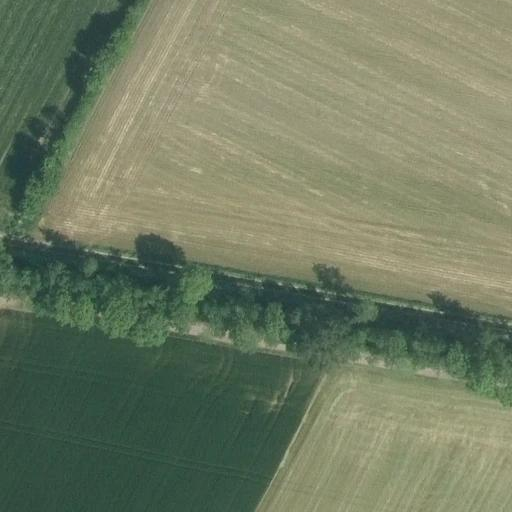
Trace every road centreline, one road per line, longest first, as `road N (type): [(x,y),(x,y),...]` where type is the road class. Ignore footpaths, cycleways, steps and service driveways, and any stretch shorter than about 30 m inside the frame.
road 1 (track): [(511,384),(0,293)]
road 2 (track): [(511,325),(0,236)]
